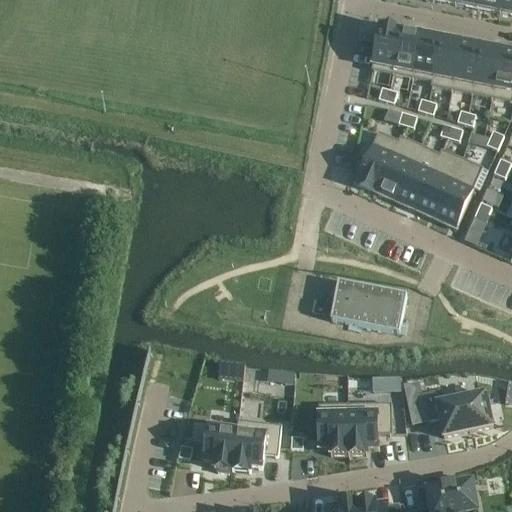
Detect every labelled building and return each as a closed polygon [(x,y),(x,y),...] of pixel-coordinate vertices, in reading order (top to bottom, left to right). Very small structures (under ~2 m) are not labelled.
[(456,0),(455,8),(478,12),(479,0),(456,0)] [(479,0),(478,12),(500,16),(503,0),(479,0)] [(511,0),(503,0),(500,16),(511,18),(511,0)] [(381,29),(372,71),(393,76),(402,33),(381,29)] [(402,33),(393,76),(413,79),(421,36),(402,33)] [(421,36),(413,79),(432,83),(440,40),(421,36)] [(432,83),(431,89),(451,93),(461,44),(440,40),(432,83)] [(461,44),(451,93),(472,97),(481,48),(461,44)] [(481,48),(472,97),(492,101),(501,54),(502,52),(481,48)] [(501,54),(492,101),(511,104),(511,54),(502,52),(501,54)] [(381,91),(378,103),(386,105),(389,94),(381,91)] [(389,94),(386,105),(393,107),(397,96),(389,94)] [(421,103),(417,114),(425,117),(428,105),(421,103)] [(428,105),(425,117),(432,119),(436,107),(428,105)] [(460,115),(457,126),(464,128),(468,117),(460,115)] [(401,116),(398,128),(405,130),(409,119),(401,116)] [(468,117),(464,128),(472,131),(475,119),(468,117)] [(409,119),(405,130),(413,132),(416,121),(409,119)] [(443,128),(440,140),(448,142),(451,131),(443,128)] [(451,131),(448,142),(459,145),(462,134),(451,131)] [(493,134),(489,142),(500,147),(504,139),(493,134)] [(379,137),(357,186),(377,195),(399,146),(379,137)] [(470,137),(468,146),(474,147),(477,138),(470,137)] [(399,146),(377,195),(396,203),(419,151),(400,142),(399,146)] [(489,142),(486,149),(497,154),(500,147),(489,142)] [(419,151),(396,203),(417,212),(440,160),(419,151)] [(440,160),(417,212),(435,220),(460,163),(442,155),(440,160)] [(460,163),(435,220),(455,229),(480,172),(460,163)] [(500,163),(497,170),(508,175),(511,168),(500,163)] [(497,170),(494,177),(505,182),(508,175),(497,170)] [(481,207),(477,214),(489,219),(492,212),(481,207)] [(477,214),(474,221),(485,226),(489,219),(477,214)] [(339,285),(331,324),(400,337),(407,299),(339,285)] [(237,366),(235,384),(243,385),(244,369),(245,367),(237,366)] [(285,375),(284,387),(293,388),(295,376),(285,375)] [(434,396),(421,399),(426,426),(437,424),(442,444),(494,432),(486,395),(436,406),(434,396)] [(355,407),(318,408),(319,457),(330,457),(330,462),(355,462),(355,407)] [(391,407),(355,407),(355,462),(369,461),(369,456),(380,456),(380,437),(392,437),(391,407)] [(238,429),(232,476),(252,478),(253,472),(262,473),(263,459),(278,461),(282,428),(237,423),(236,429),(238,429)] [(208,426),(203,466),(213,467),(212,474),(232,476),(238,429),(236,429),(208,426)] [(291,440),(290,452),(302,453),(303,441),(291,440)] [(180,449),(178,461),(190,463),(192,452),(180,449)] [(477,511),(472,483),(425,492),(428,511),(477,511)] [(338,511),(327,511),(358,511),(357,504),(353,505),(353,500),(341,501),(341,506),(338,506),(338,511)] [(374,503),(357,504),(358,511),(388,511),(388,507),(375,508),(374,503)]
